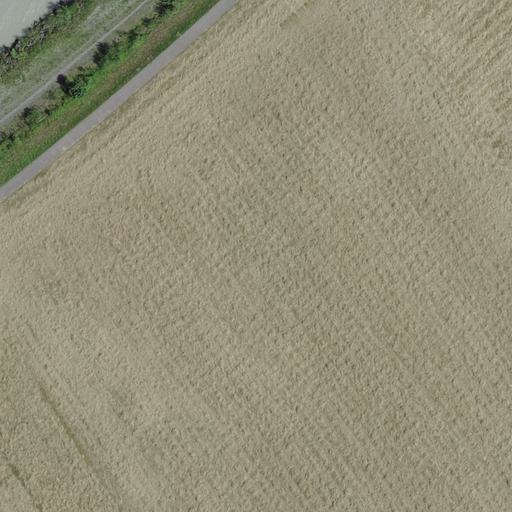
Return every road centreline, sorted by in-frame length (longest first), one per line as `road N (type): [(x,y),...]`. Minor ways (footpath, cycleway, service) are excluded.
road 1 (track): [(0,200),(235,0)]
road 2 (track): [(127,0),(0,118)]
